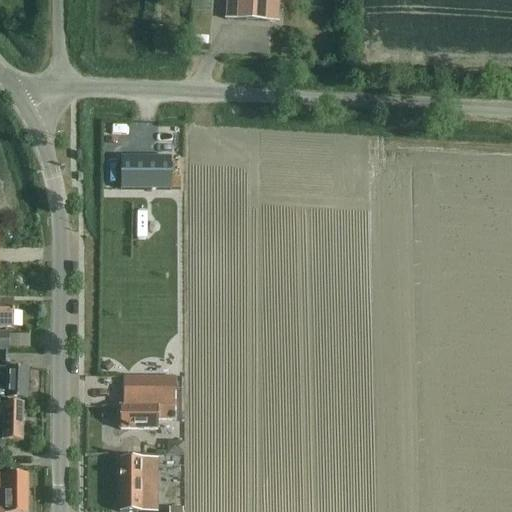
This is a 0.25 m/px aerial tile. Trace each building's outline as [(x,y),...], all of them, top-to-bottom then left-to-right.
[(265,23),(266,0),(226,0),(225,20),(265,23)] [(171,160),(121,159),(121,192),(171,192),(171,160)] [(12,304),(0,303),(0,331),(11,332),(12,304)] [(0,350),(8,350),(8,335),(0,335),(0,350)] [(29,369),(0,367),(0,398),(6,398),(6,399),(28,400),(29,369)] [(124,408),(120,408),(120,431),(158,432),(158,422),(175,423),(176,391),(182,391),(182,379),(159,378),(159,390),(124,390),(124,408)] [(0,447),(5,448),(5,442),(23,443),(24,405),(0,403),(0,447)] [(183,443),(165,443),(165,456),(183,455),(183,443)] [(120,460),(119,511),(157,511),(158,460),(120,460)] [(27,511),(28,476),(0,476),(0,511),(27,511)]
